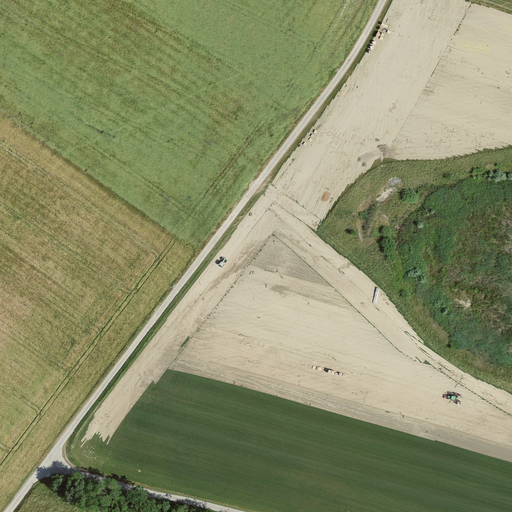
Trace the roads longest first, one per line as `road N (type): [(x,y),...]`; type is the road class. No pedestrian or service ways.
road 1 (track): [(44,462),(341,72),(381,0)]
road 2 (track): [(230,511),(44,462)]
